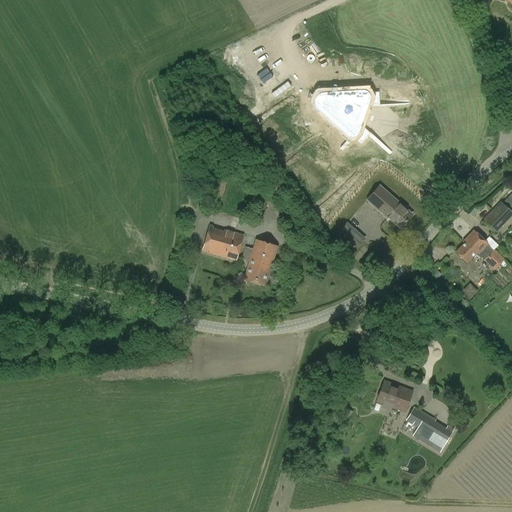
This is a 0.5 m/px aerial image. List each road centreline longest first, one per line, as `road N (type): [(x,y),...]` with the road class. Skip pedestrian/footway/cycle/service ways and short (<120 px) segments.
road 1 (unclassified): [(0,276),(249,323),(333,310),(424,236),(509,147)]
road 2 (unclassified): [(509,147),(479,39),(459,0)]
